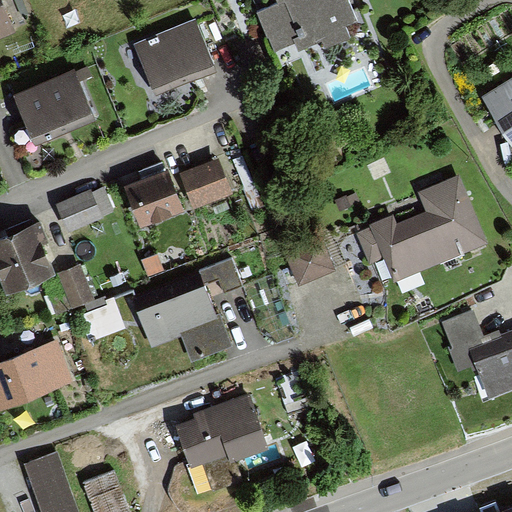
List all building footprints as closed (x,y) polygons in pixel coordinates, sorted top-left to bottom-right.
[(0,0),(0,35),(15,29),(2,0),(0,0)] [(356,17),(349,0),(274,0),(257,7),(267,32),(270,31),(276,47),(292,41),(294,47),(320,36),(323,44),(349,33),(344,21),(356,17)] [(196,11),(133,38),(156,92),(186,79),(219,65),(196,11)] [(65,128),(95,116),(74,65),(14,89),(35,141),(65,128)] [(511,75),(484,93),(496,112),(511,137),(511,75)] [(191,205),(227,190),(215,160),(179,175),(191,205)] [(146,171),(126,178),(141,219),(184,203),(169,162),(146,171)] [(385,253),(395,277),(487,240),(459,170),(417,187),(425,207),(398,218),(395,210),(370,221),(371,224),(357,230),(369,259),(385,253)] [(91,185),(56,199),(68,229),(104,214),(104,212),(115,207),(105,183),(92,188),(91,185)] [(11,226),(0,231),(0,272),(7,289),(56,268),(44,239),(51,237),(42,214),(11,226)] [(322,233),(286,248),(299,281),(336,266),(322,233)] [(158,250),(141,257),(148,274),(165,268),(158,250)] [(95,296),(82,260),(57,269),(71,305),(95,296)] [(174,296),(138,309),(153,348),(182,337),(192,364),(233,348),(221,316),(218,317),(207,287),(220,282),(225,295),(243,289),(233,261),(197,274),(202,285),(174,296)] [(79,312),(90,339),(126,324),(114,294),(107,297),(106,293),(85,302),(88,309),(79,312)] [(472,363),(484,395),(511,383),(511,327),(502,331),(500,325),(484,331),(474,305),(438,319),(458,369),(472,363)] [(0,400),(72,375),(58,335),(28,346),(0,356),(0,400)] [(195,419),(178,425),(192,468),(204,464),(214,492),(243,483),(236,461),(271,449),(251,393),(193,413),(195,419)] [(79,511),(58,452),(25,465),(42,511),(79,511)] [(130,511),(114,466),(83,477),(96,511),(130,511)]
